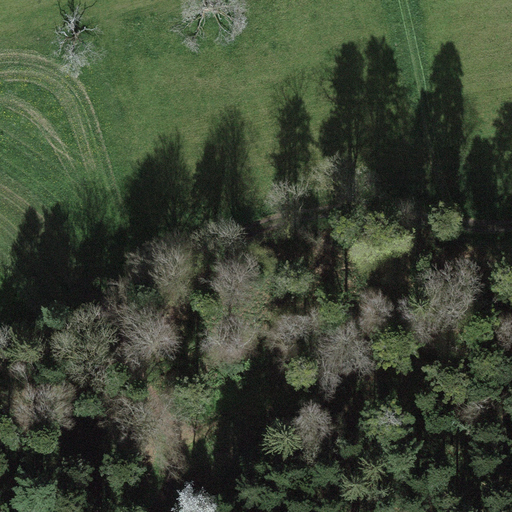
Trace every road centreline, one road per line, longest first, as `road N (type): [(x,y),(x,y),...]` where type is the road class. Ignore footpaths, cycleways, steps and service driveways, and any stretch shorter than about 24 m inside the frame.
road 1 (track): [(511,207),(367,200),(247,225),(88,315)]
road 2 (track): [(398,0),(444,201)]
road 3 (track): [(178,463),(101,361),(88,315)]
